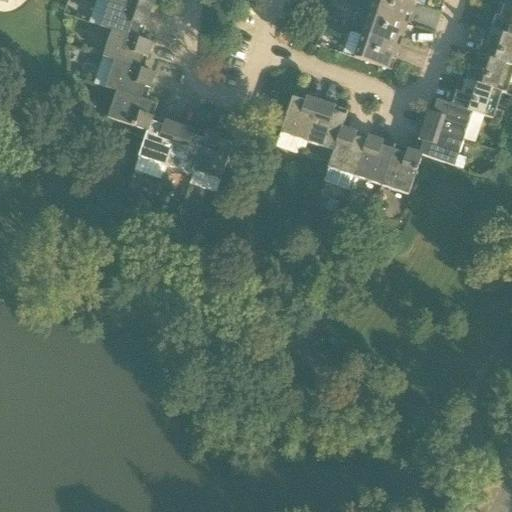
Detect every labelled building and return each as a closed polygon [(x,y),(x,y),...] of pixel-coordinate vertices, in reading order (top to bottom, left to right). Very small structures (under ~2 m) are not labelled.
[(109,0),(110,1),(150,15),(155,1),(152,0),(109,0)] [(406,0),(373,0),(370,13),(407,26),(407,25),(402,23),(405,14),(410,16),(414,3),(406,0)] [(511,0),(505,0),(503,6),(511,9),(511,0)] [(150,15),(110,1),(100,28),(112,32),(112,31),(141,41),(136,39),(140,27),(145,29),(150,15)] [(499,18),(495,17),(491,31),(511,38),(511,9),(503,6),(499,18)] [(370,13),(362,36),(399,49),(399,48),(395,46),(398,37),(402,38),(407,26),(370,13)] [(112,31),(112,32),(103,58),(114,62),(115,62),(143,72),(144,71),(139,70),(143,58),(148,59),(153,44),(141,41),(112,31)] [(486,44),(482,42),(477,56),(511,67),(511,38),(491,31),(486,44)] [(354,59),(384,69),(387,70),(390,59),(395,61),(399,49),(362,36),(354,59)] [(502,94),(502,95),(506,96),(511,78),(511,67),(477,56),(473,69),(469,67),(465,81),(502,94)] [(115,62),(114,62),(105,89),(117,93),(117,92),(146,102),(141,100),(145,88),(150,90),(155,75),(144,71),(143,72),(115,62)] [(451,107),(480,117),(493,121),(502,95),(502,94),(465,81),(460,94),(456,92),(451,107)] [(148,117),(153,104),(146,102),(117,92),(117,93),(108,119),(136,129),(133,137),(144,140),(147,132),(148,132),(152,118),(148,117)] [(307,144),(321,103),(307,98),(305,103),(292,99),(280,134),(307,144)] [(423,128),(464,141),(464,139),(471,141),(480,117),(451,107),(437,102),(433,115),(428,113),(423,128)] [(333,113),(335,108),(321,103),(307,144),(323,149),(319,160),(329,164),(333,152),(334,153),(342,129),(346,117),(333,113)] [(165,167),(179,127),(165,122),(163,127),(152,123),(153,118),(152,118),(148,132),(147,132),(144,140),(138,158),(165,167)] [(192,137),(193,132),(179,127),(165,167),(193,177),(194,173),(193,173),(206,136),(205,136),(204,141),(192,137)] [(464,141),(423,128),(418,141),(423,143),(419,155),(422,156),(422,157),(455,168),(464,141)] [(355,178),(368,138),(366,142),(354,138),(356,134),(342,129),(334,153),(333,152),(329,164),(323,183),(351,192),(355,178)] [(194,173),(221,182),(233,146),(220,142),(221,137),(206,132),(205,136),(206,136),(193,173),(194,173)] [(381,147),(382,143),(368,138),(355,178),(381,187),(393,151),(381,147)] [(419,155),(414,153),(407,151),(406,156),(393,151),(381,187),(408,196),(422,157),(422,156),(419,155)] [(488,168),(481,171),(480,177),(490,180),(493,170),(488,168)]
